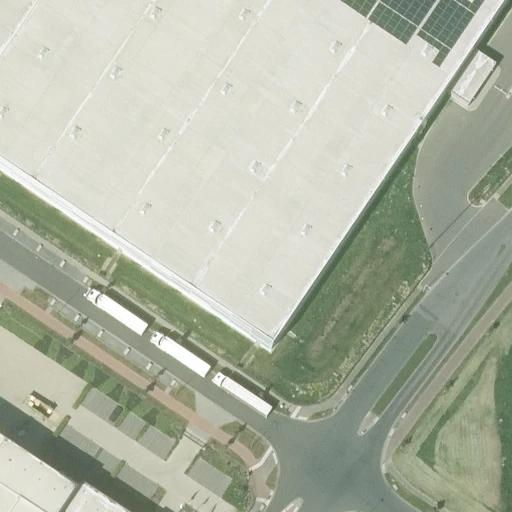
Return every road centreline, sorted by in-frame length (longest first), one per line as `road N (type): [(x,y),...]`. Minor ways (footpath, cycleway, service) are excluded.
road 1 (residential): [(0,245),(333,469)]
road 2 (residential): [(333,469),(511,232)]
